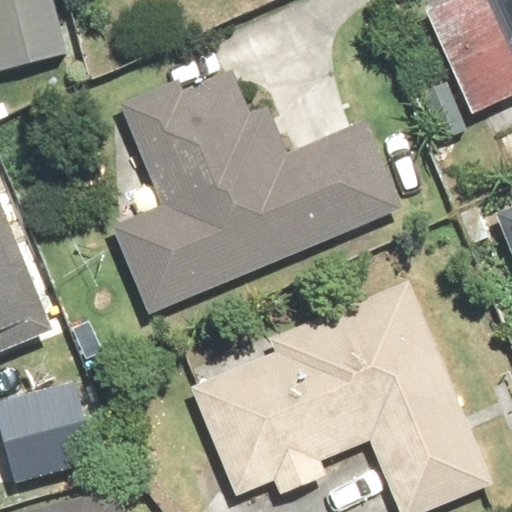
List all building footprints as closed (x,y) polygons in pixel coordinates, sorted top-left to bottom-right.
[(52,0),(0,0),(0,69),(66,54),(52,0)] [(511,95),(511,0),(428,0),(421,3),(469,113),(511,95)] [(147,313),(399,207),(364,122),(285,154),(262,102),(241,110),(217,54),(117,96),(163,208),(112,229),(147,313)] [(467,128),(443,74),(409,89),(434,143),(467,128)] [(0,345),(58,321),(0,182),(0,345)] [(511,199),(495,206),(511,247),(511,199)] [(423,511),(490,485),(409,281),(268,336),(274,351),(189,385),(234,497),(275,481),(281,498),(324,481),(316,460),(370,439),(398,511),(423,511)] [(103,453),(79,373),(0,396),(0,431),(15,480),(103,453)] [(176,426),(151,384),(109,410),(135,451),(176,426)] [(226,511),(187,445),(156,464),(184,511),(226,511)] [(117,511),(110,487),(18,511),(117,511)]
